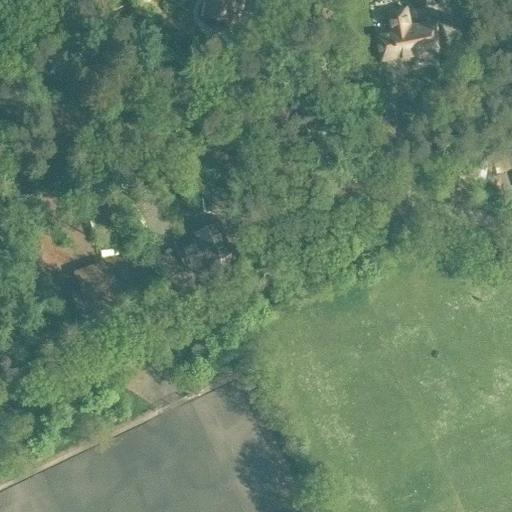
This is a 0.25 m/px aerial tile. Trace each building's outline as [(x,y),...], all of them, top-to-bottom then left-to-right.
[(210,0),(210,3),(205,2),(202,18),(217,21),(216,23),(216,24),(217,26),(217,27),(218,28),(219,29),(220,30),(221,31),(223,32),(224,32),(226,32),(228,32),(230,30),(231,29),(232,28),(233,27),(233,26),(233,24),(236,8),(239,9),(240,0),(210,0)] [(255,0),(252,17),(266,19),(269,0),(255,0)] [(411,0),(414,13),(435,8),(434,2),(445,0),(411,0)] [(411,27),(407,8),(383,13),(388,37),(377,39),(381,62),(399,58),(400,62),(423,57),(439,54),(433,22),(411,27)] [(198,242),(177,250),(187,273),(231,255),(219,227),(196,237),(198,242)] [(77,271),(90,309),(118,299),(105,261),(77,271)]
